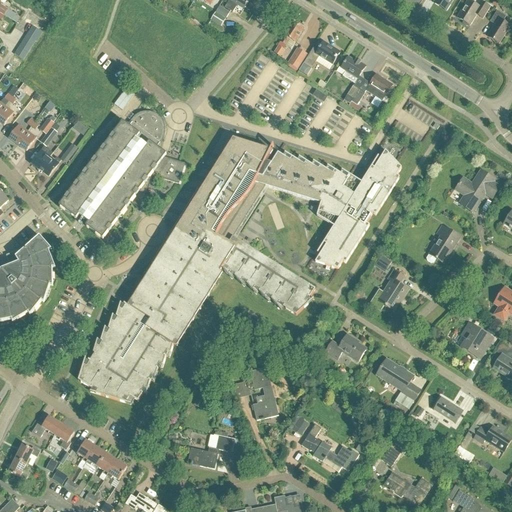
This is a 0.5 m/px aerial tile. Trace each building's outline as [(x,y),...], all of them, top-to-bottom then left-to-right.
[(79,2),(77,5),(81,8),(99,20),(106,9),(92,0),(86,0),(84,5),(79,2)] [(92,0),(106,9),(112,0),(92,0)] [(244,11),(250,2),(247,0),(230,0),(225,9),(230,13),(233,14),(237,8),(244,11)] [(446,12),(453,0),(435,0),(433,4),(446,12)] [(504,0),(501,0),(499,4),(498,6),(501,8),(506,1),(504,0)] [(478,7),(468,1),(457,18),(470,27),(477,16),(483,20),(490,8),(481,2),(478,7)] [(79,12),(74,19),(92,31),(99,20),(81,8),(77,5),(74,9),(79,12)] [(146,13),(134,31),(145,38),(157,20),(149,15),(152,10),(149,8),(146,13)] [(221,28),(229,14),(220,8),(217,12),(212,19),(211,21),(221,28)] [(6,14),(4,16),(12,21),(15,16),(16,15),(8,10),(6,14)] [(499,45),(510,27),(502,22),(506,17),(497,12),(490,22),(495,26),(488,38),(499,45)] [(64,24),(62,27),(67,30),(85,42),(92,31),(74,19),(69,27),(64,24)] [(157,20),(145,38),(146,38),(156,45),(168,28),(171,23),(168,21),(164,25),(157,21),(157,20)] [(168,28),(156,45),(167,52),(179,35),(171,30),(174,25),(171,23),(168,28)] [(295,44),(304,30),(293,23),(280,43),(286,47),(290,40),(295,44)] [(30,32),(41,39),(44,34),(33,28),(30,32)] [(38,44),(41,39),(30,32),(27,37),(36,43),(38,44)] [(60,40),(55,48),(73,60),(80,49),(62,37),(58,34),(55,37),(60,40)] [(179,35),(167,52),(167,53),(178,59),(190,42),(193,37),(190,35),(189,35),(186,39),(179,35)] [(33,48),(36,43),(27,37),(24,42),(33,48)] [(190,42),(178,59),(178,60),(189,67),(201,49),(193,44),(196,39),(193,37),(190,42)] [(21,47),(30,53),(33,48),(24,42),(21,47)] [(317,52),(312,49),(303,65),(311,70),(316,61),(318,58),(331,66),(332,66),(336,61),(341,53),(324,43),(317,52)] [(27,57),(30,53),(21,47),(18,52),(27,57)] [(278,47),(274,54),(279,57),(283,51),(278,47)] [(45,53),(43,56),(48,59),(66,71),(73,60),(55,48),(50,56),(45,53)] [(201,49),(189,67),(200,74),(212,56),(215,51),(212,49),(208,54),(201,49)] [(298,71),(308,56),(298,49),(288,65),(298,71)] [(24,62),(27,57),(18,52),(15,57),(24,62)] [(46,63),(41,70),(58,82),(66,71),(48,59),(43,56),(41,59),(46,63)] [(355,85),(366,67),(361,64),(361,63),(356,60),(355,63),(348,58),(341,70),(346,73),(343,77),(355,85)] [(162,93),(183,70),(170,59),(164,65),(164,64),(149,82),(162,93)] [(31,75),(28,78),(33,81),(51,93),(58,82),(41,70),(35,78),(31,75)] [(366,93),(382,103),(386,98),(393,87),(376,76),(369,87),(366,93)] [(350,105),(359,91),(354,88),(345,102),(350,105)] [(131,97),(123,91),(111,107),(119,113),(131,97)] [(360,103),(365,95),(359,91),(350,105),(349,106),(360,113),(364,106),(360,103)] [(5,101),(9,104),(13,99),(8,96),(5,101)] [(13,99),(9,104),(14,107),(17,102),(13,99)] [(6,108),(0,115),(0,123),(5,127),(15,114),(6,108)] [(181,186),(184,165),(164,159),(166,156),(159,151),(164,136),(164,133),(164,130),(164,127),(162,124),(161,121),(159,119),(156,117),(153,115),(150,115),(147,114),(144,115),(141,115),(138,117),(136,119),(134,121),(129,128),(123,123),(59,208),(76,221),(79,217),(89,224),(86,228),(103,241),(132,202),(141,208),(140,211),(141,211),(151,177),(181,186)] [(27,126),(32,129),(36,124),(31,120),(27,126)] [(51,129),(55,125),(48,120),(40,132),(46,136),(51,129)] [(89,131),(78,122),(73,129),(84,137),(89,131)] [(36,124),(32,129),(37,132),(40,127),(36,124)] [(55,125),(51,129),(52,130),(56,133),(60,129),(55,125)] [(18,146),(28,133),(19,126),(10,139),(18,146)] [(48,149),(58,135),(56,133),(52,130),(41,144),(48,149)] [(28,133),(18,146),(27,153),(37,139),(28,133)] [(0,138),(0,150),(14,157),(18,147),(0,138)] [(67,165),(78,150),(73,146),(62,161),(67,165)] [(51,158),(53,154),(45,148),(32,165),(41,171),(51,158)] [(315,290),(233,239),(266,188),(321,205),(317,218),(334,229),(317,255),(320,257),(315,264),(338,271),(343,263),(346,265),(370,227),(367,225),(373,216),(376,217),(400,179),(397,177),(402,170),(386,153),(381,160),(378,158),(362,185),(342,172),(340,175),(328,168),(326,171),(314,163),(312,167),(299,159),(297,162),(285,154),(283,158),(278,154),(271,166),(250,159),(246,164),(227,159),(181,231),(177,237),(170,235),(170,236),(176,238),(165,256),(161,257),(157,258),(154,261),(151,264),(128,301),(134,305),(132,309),(124,304),(124,305),(120,304),(116,318),(113,316),(109,330),(105,328),(101,342),(97,341),(93,354),(95,355),(90,362),(85,359),(78,381),(92,390),(90,393),(131,406),(134,400),(138,403),(143,394),(146,396),(151,382),(154,383),(158,370),(162,371),(166,358),(170,359),(174,346),(177,347),(181,333),(185,335),(189,321),(193,323),(197,309),(200,310),(205,297),(208,298),(212,285),(216,286),(220,273),(222,270),(232,280),(234,277),(244,288),(246,285),(256,296),(259,293),(268,303),(271,300),(280,311),(283,308),(296,317),(314,300),(310,298),(315,290)] [(51,158),(41,171),(50,178),(62,162),(57,158),(55,161),(51,158)] [(499,189),(493,184),(495,182),(481,173),(472,186),(464,181),(461,186),(460,185),(459,187),(459,188),(456,192),(465,198),(460,205),(473,214),(486,196),(492,200),(499,189)] [(2,195),(0,196),(0,218),(4,215),(0,211),(9,203),(2,195)] [(444,266),(461,239),(442,227),(437,236),(441,238),(429,256),(429,257),(427,260),(427,263),(431,265),(434,265),(436,261),(444,266)] [(56,270),(49,253),(52,252),(40,238),(17,258),(16,256),(9,258),(13,267),(2,271),(1,271),(0,269),(0,323),(12,321),(13,324),(28,315),(30,318),(42,303),(44,305),(50,288),(53,289),(53,270),(56,270)] [(392,263),(383,257),(375,268),(385,274),(392,263)] [(394,313),(408,291),(400,285),(404,278),(394,272),(388,281),(391,283),(384,294),(379,291),(370,306),(381,314),(385,307),(394,313)] [(511,316),(511,294),(504,290),(494,305),(499,309),(495,316),(504,322),(509,315),(511,316)] [(467,323),(470,317),(461,312),(458,318),(467,323)] [(480,360),(492,340),(469,325),(463,335),(469,339),(462,349),(480,360)] [(494,338),(497,332),(490,328),(487,333),(494,338)] [(367,350),(355,343),(356,341),(348,336),(340,348),(333,343),(325,355),(337,362),(342,354),(358,364),(367,350)] [(511,361),(511,358),(511,351),(502,345),(496,353),(501,356),(492,370),(511,382),(511,361)] [(312,352),(310,356),(319,362),(322,358),(312,352)] [(409,411),(414,403),(421,392),(410,385),(414,378),(386,361),(376,377),(402,393),(396,402),(409,411)] [(498,389),(502,383),(480,367),(476,374),(498,389)] [(272,388),(268,369),(251,373),(255,391),(264,389),(265,397),(257,399),(258,406),(253,407),(257,423),(279,418),(275,399),(277,398),(274,387),(272,388)] [(245,399),(252,397),(248,383),(242,385),(245,399)] [(195,407),(206,413),(211,402),(200,396),(195,407)] [(455,425),(464,412),(441,398),(433,411),(455,425)] [(440,433),(444,423),(419,411),(415,421),(440,433)] [(289,429),(301,437),(309,425),(296,417),(293,421),(294,422),(289,429)] [(55,437),(62,426),(49,418),(43,427),(39,424),(32,434),(40,439),(43,436),(42,436),(45,431),(55,437)] [(60,440),(65,443),(61,449),(67,452),(72,445),(70,444),(75,435),(62,426),(55,437),(54,438),(59,442),(60,440)] [(323,445),(316,440),(322,431),(315,427),(302,447),(311,453),(311,452),(316,455),(314,458),(339,474),(343,469),(348,472),(357,459),(343,449),(338,458),(331,453),(333,450),(323,443),(323,445)] [(511,440),(511,439),(493,428),(489,434),(480,429),(474,440),(483,446),(485,442),(504,454),(511,440)] [(212,437),(208,454),(191,451),(190,458),(189,464),(192,465),(191,467),(215,471),(218,456),(219,451),(226,453),(228,440),(215,437),(215,438),(212,437)] [(200,439),(191,438),(190,450),(199,451),(200,439)] [(236,441),(233,454),(240,456),(243,443),(236,441)] [(85,467),(86,464),(97,449),(86,442),(78,455),(84,459),(79,467),(78,468),(82,471),(85,467)] [(16,460),(26,466),(31,456),(37,459),(41,453),(33,449),(32,451),(22,447),(16,460)] [(364,447),(360,454),(364,456),(368,450),(364,447)] [(400,452),(392,447),(391,448),(390,448),(381,461),(391,468),(400,455),(399,454),(400,452)] [(474,458),(459,448),(454,456),(469,466),(474,458)] [(98,469),(107,455),(97,449),(86,464),(90,467),(92,465),(98,469)] [(65,453),(59,463),(63,466),(70,456),(65,453)] [(98,469),(109,475),(117,462),(107,455),(98,469)] [(21,476),(26,466),(16,460),(9,474),(18,478),(16,481),(24,485),(27,479),(21,476)] [(46,469),(53,473),(58,464),(51,460),(46,469)] [(117,462),(109,475),(107,478),(111,480),(112,478),(119,482),(127,469),(117,462)] [(392,474),(383,488),(401,500),(402,498),(419,509),(433,487),(425,482),(421,480),(415,489),(392,474)] [(64,489),(69,491),(74,484),(69,481),(64,489)] [(74,484),(69,491),(74,495),(79,488),(74,484)] [(483,510),(469,502),(471,499),(460,493),(454,503),(464,510),(462,511),(489,511),(484,509),(483,510)] [(84,501),(90,505),(94,498),(89,494),(84,501)] [(167,511),(159,506),(158,507),(145,498),(140,495),(137,500),(132,497),(126,506),(135,511),(137,509),(142,511),(167,511)] [(94,498),(90,505),(95,508),(99,501),(94,498)] [(303,511),(303,508),(295,509),(294,506),(286,507),(285,500),(285,498),(274,500),(276,508),(254,511),(251,511),(251,509),(245,511),(303,511)] [(8,511),(16,505),(11,500),(0,511),(8,511)]
